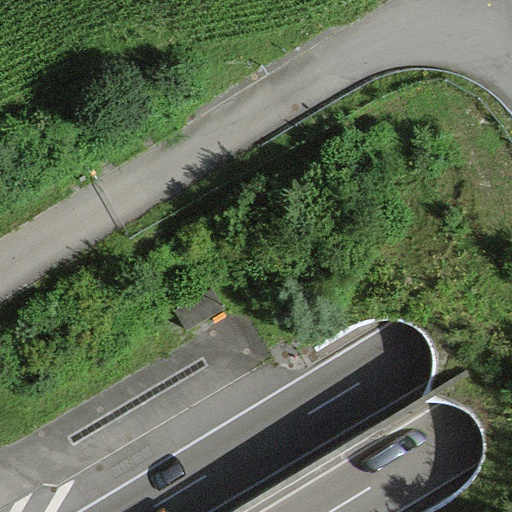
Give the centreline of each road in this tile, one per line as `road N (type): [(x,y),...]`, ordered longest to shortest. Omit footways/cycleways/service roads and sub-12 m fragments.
road 1 (motorway): [(511,287),(142,511)]
road 2 (motorway): [(334,511),(511,403)]
